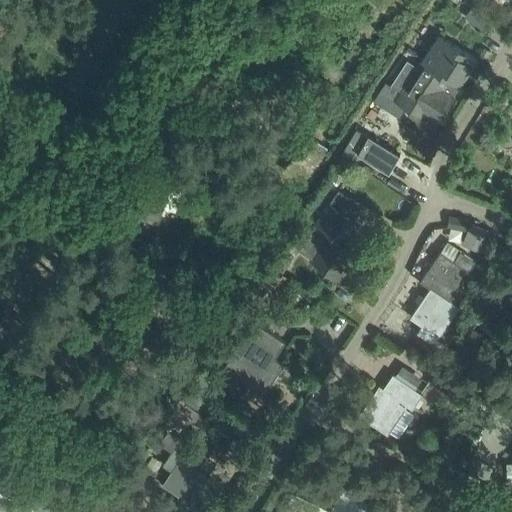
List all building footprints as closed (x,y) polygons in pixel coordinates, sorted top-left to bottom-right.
[(476,1),(466,15),(483,28),(494,14),(476,1)] [(439,34),(422,60),(460,85),(477,59),(439,34)] [(485,46),(480,53),(487,57),(491,51),(485,46)] [(460,85),(422,60),(417,66),(407,60),(391,84),(412,98),(406,106),(425,118),(427,115),(437,122),(454,94),(453,93),(459,85),(460,85)] [(371,110),(367,117),(374,121),(378,114),(371,110)] [(307,133),(278,178),(299,192),(329,147),(307,133)] [(367,133),(356,150),(390,170),(400,152),(367,133)] [(151,160),(133,216),(155,223),(168,180),(184,184),(188,171),(151,160)] [(468,166),(454,173),(458,182),(472,175),(468,166)] [(171,185),(167,208),(178,210),(182,187),(171,185)] [(329,271),(339,278),(357,250),(349,244),(362,223),(330,202),(315,224),(329,233),(311,259),(329,271)] [(472,222),(464,241),(483,249),(491,230),(472,222)] [(250,230),(229,260),(239,266),(259,237),(250,230)] [(454,259),(441,250),(420,280),(430,287),(430,286),(459,306),(464,309),(469,294),(458,286),(470,270),(468,268),(474,260),(460,251),(454,259)] [(447,324),(459,306),(430,286),(430,287),(410,316),(447,341),(455,330),(447,324)] [(254,321),(241,340),(225,365),(266,392),(284,364),(274,358),(285,341),(254,321)] [(472,323),(464,337),(494,356),(503,342),(472,323)] [(383,387),(379,384),(359,414),(388,433),(407,404),(413,408),(423,393),(393,373),(383,387)] [(444,377),(435,390),(447,398),(456,384),(444,377)] [(194,381),(184,398),(204,411),(211,399),(215,394),(194,381)] [(466,397),(460,417),(480,423),(486,403),(466,397)] [(185,407),(172,412),(178,425),(191,420),(185,407)] [(209,475),(185,458),(194,446),(169,429),(160,443),(172,451),(168,457),(177,463),(163,484),(180,495),(176,501),(191,511),(192,511),(204,495),(198,491),(209,475)] [(314,456),(305,469),(315,476),(324,463),(314,456)] [(334,511),(294,492),(283,511),(367,511),(372,503),(355,494),(346,511),(334,511)]
